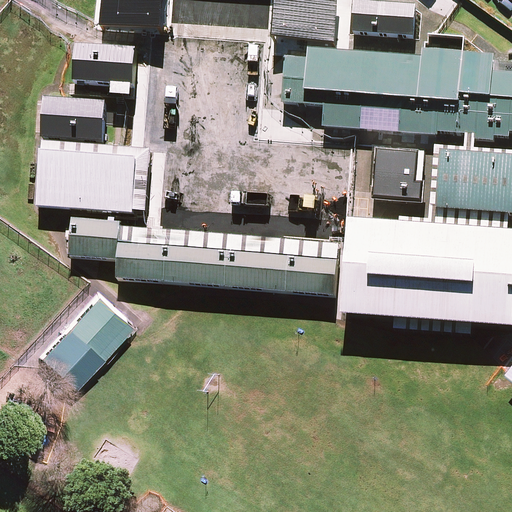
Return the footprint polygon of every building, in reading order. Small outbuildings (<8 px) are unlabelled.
[(146,0),(107,0),(106,23),(145,25),(146,0)] [(419,0),(353,0),(352,16),(418,21),(419,0)] [(455,0),(433,0),(448,11),(455,0)] [(134,36),(77,32),(74,70),(131,74),(134,36)] [(346,49),(284,45),(280,98),(511,115),(511,61),(497,60),(498,43),(347,32),(346,49)] [(163,85),(124,82),(121,128),(160,131),(163,85)] [(268,86),(238,84),(201,83),(200,109),(267,112),(268,86)] [(106,88),(45,84),(42,124),(103,129),(106,88)] [(278,122),(165,114),(163,149),(276,157),(278,122)] [(335,134),(281,130),(278,172),(332,176),(335,134)] [(511,137),(433,132),(429,191),(511,196),(511,137)] [(426,137),(379,134),(375,181),(422,185),(426,137)] [(132,146),(39,139),(36,173),(130,180),(132,146)] [(255,189),(157,180),(154,218),(252,226),(255,189)] [(398,214),(345,210),(338,302),(511,315),(511,202),(399,194),(398,214)] [(118,206),(71,202),(68,244),(115,247),(118,206)] [(338,246),(122,230),(120,265),(335,281),(338,246)] [(132,324),(98,293),(44,353),(77,384),(132,324)]
